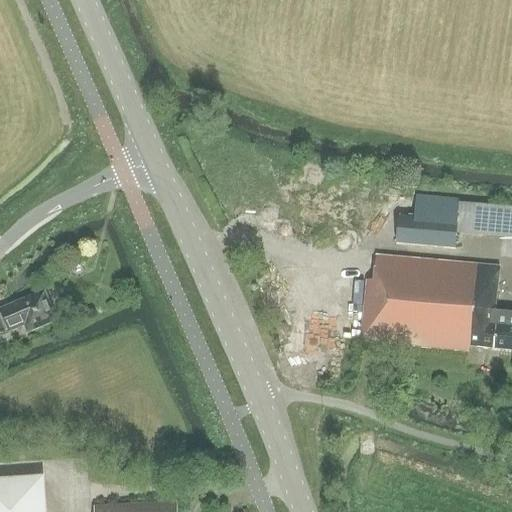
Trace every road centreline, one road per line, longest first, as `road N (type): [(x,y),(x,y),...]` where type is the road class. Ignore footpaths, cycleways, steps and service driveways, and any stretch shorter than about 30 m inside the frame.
road 1 (secondary): [(302,511),(153,161)]
road 2 (unclassified): [(0,248),(39,213),(153,161)]
road 3 (secondary): [(153,161),(84,0)]
